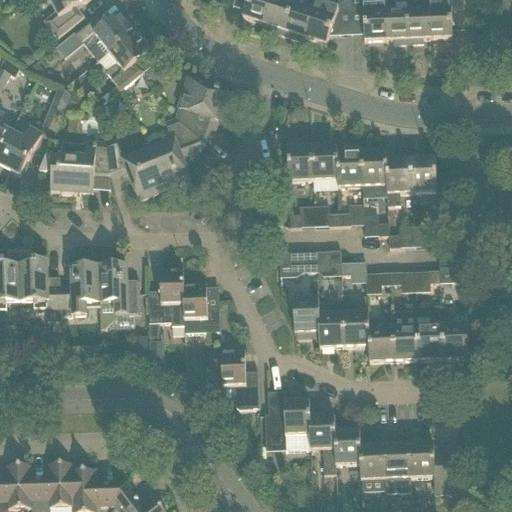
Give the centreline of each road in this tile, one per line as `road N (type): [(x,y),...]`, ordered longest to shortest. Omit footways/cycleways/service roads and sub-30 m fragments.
road 1 (residential): [(460,385),(349,389),(275,361),(217,260),(221,241)]
road 2 (tertiary): [(243,511),(152,405),(0,405)]
road 3 (residential): [(269,77),(400,122),(511,122)]
road 4 (residential): [(221,241),(42,233),(0,200)]
road 5 (residential): [(0,449),(139,446),(185,511)]
road 6 (residential): [(431,265),(381,266),(350,245),(294,244),(233,220)]
road 7 (residential): [(233,220),(235,181),(269,77)]
road 8 (residential): [(164,0),(215,56),(269,77)]
